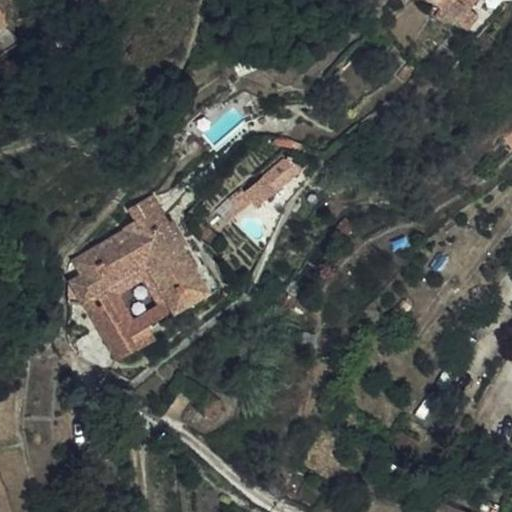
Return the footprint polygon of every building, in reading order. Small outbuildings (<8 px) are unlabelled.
[(42,9),(39,0),(0,0),(0,33),(10,30),(9,19),(42,9)] [(430,12),(460,35),(463,29),(471,35),(482,20),(475,15),(486,0),(427,0),(435,5),(430,12)] [(29,40),(53,31),(47,18),(24,27),(29,40)] [(250,119),(262,115),(256,97),(243,102),(250,119)] [(306,156),(280,152),(242,193),(252,200),(260,206),(306,156)] [(252,200),(242,193),(230,206),(233,222),(252,200)] [(74,282),(117,360),(159,337),(151,323),(206,293),(153,198),(124,214),(129,223),(71,256),(83,277),(74,282)] [(211,226),(202,229),(214,249),(223,244),(211,226)] [(406,361),(392,384),(416,399),(431,376),(406,361)]
